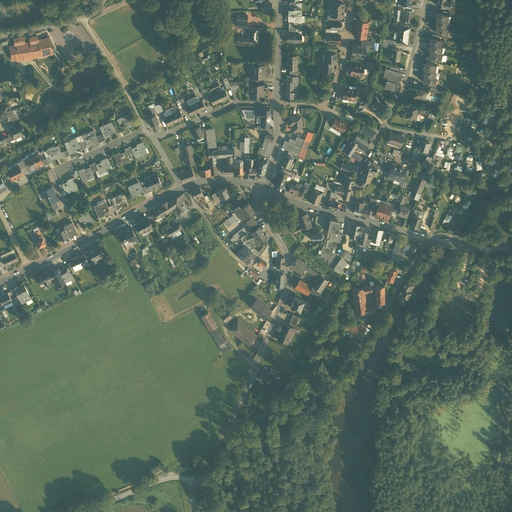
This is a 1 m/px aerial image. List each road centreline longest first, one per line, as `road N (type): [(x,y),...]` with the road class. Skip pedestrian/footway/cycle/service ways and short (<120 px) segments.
road 1 (residential): [(429,238),(325,390),(224,431)]
road 2 (residential): [(224,431),(286,291),(288,254),(273,233)]
road 3 (residential): [(0,36),(79,18),(145,130)]
road 4 (tertiary): [(29,269),(181,187)]
road 5 (residential): [(353,0),(327,105),(276,104)]
road 6 (residential): [(181,187),(246,270),(273,233)]
road 7 (residential): [(383,126),(402,94),(425,0)]
road 8 (residential): [(276,104),(236,102),(154,140)]
road 9 (unclassified): [(75,511),(164,479),(194,483)]
